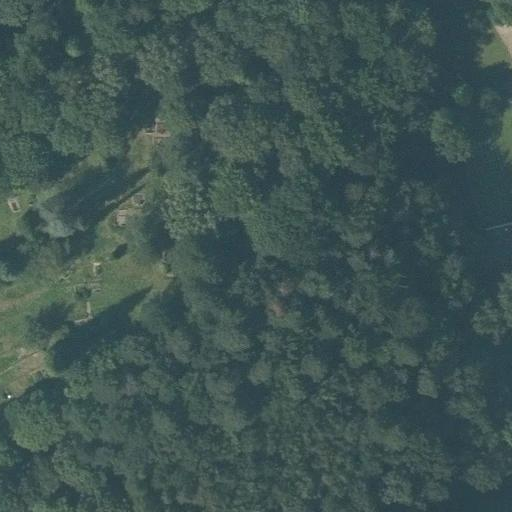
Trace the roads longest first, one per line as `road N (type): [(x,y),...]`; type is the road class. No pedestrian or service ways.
road 1 (track): [(0,52),(176,6),(220,9),(268,46),(298,106),(285,118),(248,51),(207,39),(146,50),(0,118)]
road 2 (track): [(0,139),(90,118),(213,132),(237,161),(250,242),(245,260),(195,308),(0,413)]
road 3 (track): [(14,511),(75,488),(140,511)]
